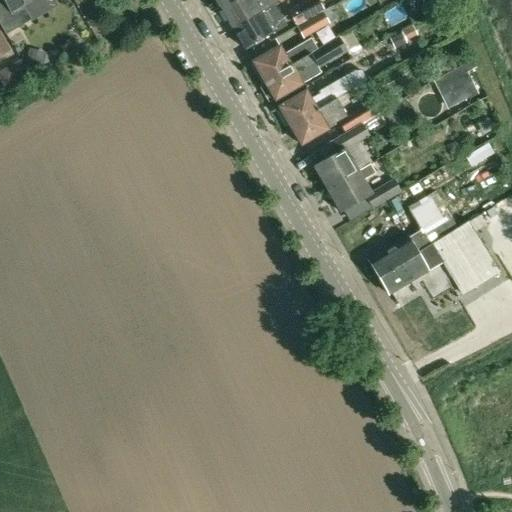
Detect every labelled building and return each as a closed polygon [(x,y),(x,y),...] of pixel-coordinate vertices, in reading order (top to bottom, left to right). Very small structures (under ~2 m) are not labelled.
[(0,0),(0,25),(5,35),(31,20),(23,6),(33,0),(0,0)] [(234,0),(220,8),(233,29),(274,5),(271,0),(234,0)] [(322,8),(317,0),(307,0),(287,11),(295,24),(322,8)] [(424,19),(446,10),(441,0),(422,0),(424,4),(419,6),(424,19)] [(286,25),(274,5),(233,29),(244,48),(271,32),(272,34),(286,25)] [(328,6),(323,9),(322,8),(295,24),(296,26),(297,26),(304,39),(328,24),(328,23),(335,19),(328,6)] [(362,39),(357,42),(350,30),(317,49),(263,80),(267,88),(262,91),(267,101),(273,98),(274,99),(300,84),(295,76),(315,64),(318,68),(347,51),(346,50),(355,44),(360,52),(368,47),(362,39)] [(278,46),(251,61),(253,64),(250,66),(256,75),(259,74),(263,80),(317,49),(310,37),(282,53),(278,46)] [(474,68),(471,61),(442,76),(456,103),(476,93),(466,72),(474,68)] [(14,64),(0,69),(0,78),(3,85),(20,78),(14,64)] [(278,107),(279,108),(274,111),(279,121),(284,118),(289,125),(336,98),(366,81),(360,70),(353,71),(317,92),(318,94),(309,99),(304,91),(278,107)] [(346,115),(336,98),(289,125),(300,144),(338,122),(344,133),(380,112),(373,99),(346,115)] [(395,106),(366,121),(375,136),(403,121),(395,106)] [(494,130),(488,118),(479,122),(485,134),(494,130)] [(338,151),(322,161),(312,166),(320,180),(324,186),(326,189),(370,164),(373,162),(360,140),(367,135),(361,125),(332,141),(338,151)] [(472,166),(494,154),(489,144),(466,156),(472,166)] [(375,173),(370,164),(326,189),(339,212),(364,197),(370,208),(400,191),(393,179),(370,192),(363,180),(375,173)] [(419,230),(407,238),(406,236),(368,260),(378,276),(427,246),(431,243),(425,235),(452,219),(434,190),(405,207),(419,230)] [(431,243),(427,246),(378,276),(389,294),(441,262),(461,296),(499,272),(467,221),(431,244),(431,243)]
